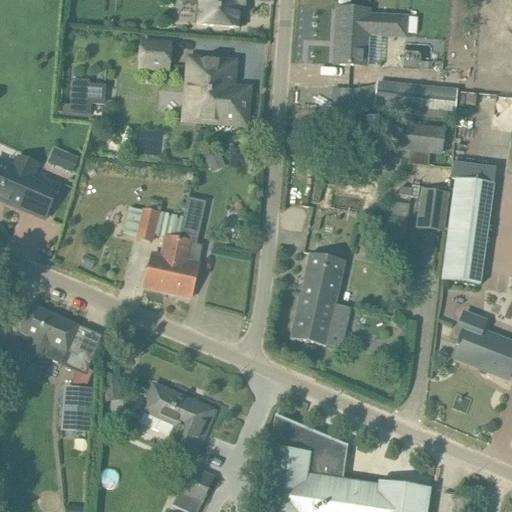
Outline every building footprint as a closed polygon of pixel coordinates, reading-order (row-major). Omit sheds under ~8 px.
[(179,0),(179,4),(197,5),(196,26),(239,29),(241,7),(245,7),(245,0),(179,0)] [(336,10),(333,66),(366,67),(366,65),(380,66),(381,37),(406,39),(406,37),(415,38),(416,19),(407,18),(368,16),(369,11),(336,10)] [(141,44),(139,68),(169,70),(171,46),(141,44)] [(247,131),(251,89),(234,88),(236,61),(186,57),(180,125),(247,131)] [(62,107),(61,117),(90,119),(91,105),(85,105),(87,91),(88,91),(88,83),(72,82),(69,108),(62,107)] [(455,120),(458,92),(377,83),(374,111),(394,114),(455,120)] [(445,130),(400,125),(397,152),(442,157),(445,130)] [(78,159),(54,148),(47,164),(72,174),(78,159)] [(204,159),(210,171),(223,165),(217,153),(204,159)] [(36,166),(19,159),(14,169),(2,164),(0,167),(0,200),(1,201),(2,198),(9,201),(7,204),(45,220),(59,189),(32,177),(36,166)] [(494,186),(455,181),(441,282),(480,287),(494,186)] [(449,196),(420,193),(415,230),(444,234),(449,196)] [(179,242),(167,294),(190,299),(198,265),(186,263),(191,243),(196,244),(205,202),(188,198),(183,220),(182,226),(179,242)] [(409,206),(389,203),(384,241),(403,244),(407,217),(409,206)] [(159,215),(142,211),(135,240),(152,244),(154,236),(159,215)] [(159,215),(154,236),(164,238),(179,242),(182,226),(183,220),(159,215)] [(148,270),(144,289),(167,294),(179,242),(164,238),(160,257),(151,255),(148,270)] [(300,298),(335,305),(344,263),(310,255),(300,298)] [(326,348),(335,305),(300,298),(290,341),(326,348)] [(23,325),(19,334),(30,339),(23,355),(47,366),(49,361),(62,367),(79,328),(31,307),(23,325)] [(511,342),(511,344),(483,333),(487,322),(463,313),(453,338),(460,340),(453,358),(508,380),(511,369),(511,342)] [(83,330),(66,369),(77,374),(72,385),(88,386),(93,373),(88,370),(102,338),(83,330)] [(124,401),(121,383),(101,386),(104,403),(124,401)] [(214,413),(153,386),(142,412),(176,427),(167,447),(195,459),(214,413)] [(64,431),(89,432),(92,392),(66,391),(64,431)] [(306,430),(275,416),(275,418),(277,419),(273,449),(270,449),(266,477),(260,511),(427,511),(431,491),(379,483),(378,487),(339,481),(344,447),(347,449),(348,447),(318,435),(317,437),(305,432),(306,430)] [(214,478),(189,467),(177,493),(178,494),(172,507),(183,511),(198,511),(202,505),(214,478)]
